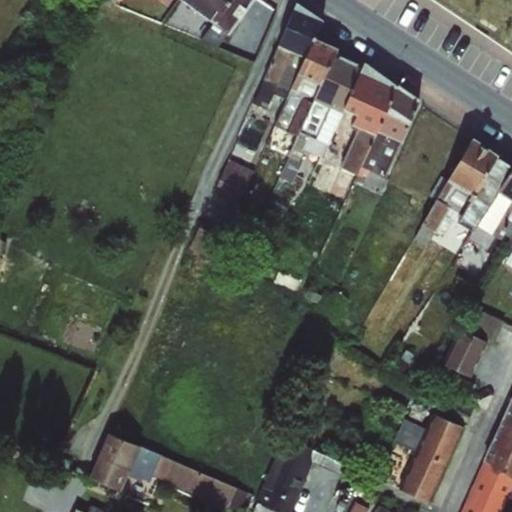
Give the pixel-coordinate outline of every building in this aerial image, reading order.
[(197,0),(240,26),(255,0),(197,0)] [(511,0),(459,0),(511,35),(511,0)] [(286,92),(313,38),(322,21),(297,4),(248,113),(263,119),(279,88),(286,92)] [(312,101),(334,53),(336,49),(313,38),(286,92),(273,126),(295,138),(312,101)] [(343,108),(362,65),(334,53),(312,101),(329,108),(341,114),(343,108)] [(362,65),(343,108),(353,113),(349,124),(351,125),(375,136),(377,131),(396,87),(363,63),(362,65)] [(396,87),(377,131),(399,142),(417,102),(396,87)] [(375,136),(351,125),(349,129),(356,132),(339,168),(356,175),(361,166),(375,136)] [(375,136),(361,166),(372,171),(383,177),(399,142),(377,131),(375,136)] [(471,138),(446,180),(472,196),(497,157),(471,138)] [(472,196),(446,180),(435,198),(421,224),(413,239),(426,247),(434,232),(442,236),(452,221),(471,231),(497,192),(496,191),(511,167),(497,157),(472,196)] [(249,191),(257,165),(232,158),(225,184),(249,191)] [(361,166),(356,175),(367,181),(372,171),(361,166)] [(511,167),(496,191),(497,192),(511,201),(511,167)] [(511,201),(497,192),(471,231),(460,248),(471,255),(486,232),(505,243),(508,239),(511,233),(511,230),(511,229),(511,201)] [(470,307),(461,328),(476,335),(487,336),(494,339),(502,321),(470,307)] [(458,334),(453,344),(468,351),(478,356),(487,336),(476,335),(461,328),(458,334)] [(468,351),(453,344),(444,363),(469,375),(478,356),(468,351)] [(433,370),(427,380),(438,386),(467,400),(474,384),(445,371),(435,366),(433,370)] [(426,383),(416,398),(464,425),(473,407),(426,383)] [(511,399),(501,422),(511,426),(511,399)] [(427,428),(415,453),(444,466),(462,427),(433,414),(427,428)] [(415,453),(427,428),(404,418),(392,443),(415,453)] [(511,426),(501,422),(492,441),(511,451),(511,426)] [(257,502),(252,511),(278,511),(264,505),(292,441),(347,465),(349,460),(312,444),(316,433),(300,426),(294,441),(284,437),(271,466),(270,466),(262,485),(263,485),(257,502)] [(115,434),(100,476),(135,489),(142,472),(237,507),(247,482),(115,434)] [(511,451),(492,441),(484,460),(485,461),(511,478),(511,451)] [(405,476),(399,489),(427,502),(444,466),(415,453),(405,476)] [(511,478),(485,461),(460,511),(500,511),(511,484),(511,478)] [(399,489),(405,476),(382,467),(376,480),(399,489)] [(366,511),(368,509),(354,501),(348,511),(366,511)] [(101,511),(103,510),(77,502),(73,511),(101,511)]
